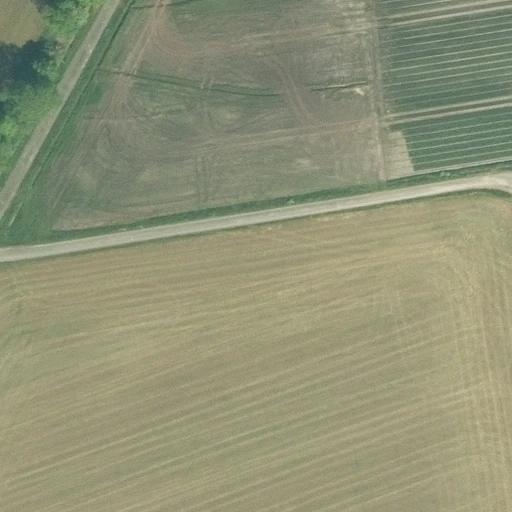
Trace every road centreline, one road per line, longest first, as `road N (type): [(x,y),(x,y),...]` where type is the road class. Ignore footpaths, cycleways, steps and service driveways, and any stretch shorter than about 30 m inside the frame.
road 1 (unclassified): [(511,184),(0,256)]
road 2 (unknown): [(0,221),(118,0)]
